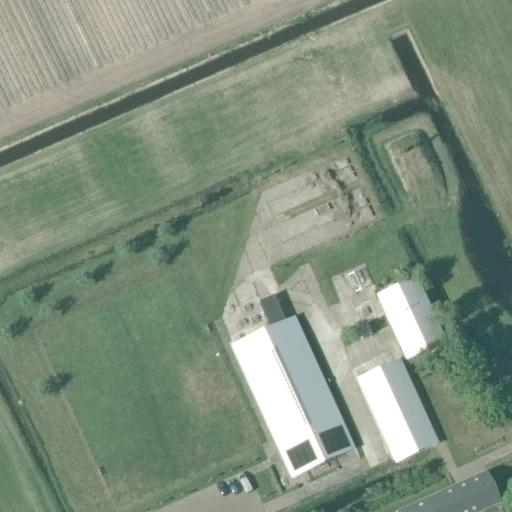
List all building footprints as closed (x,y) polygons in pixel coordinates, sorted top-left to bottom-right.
[(415,282),(378,300),(406,361),(443,344),(415,282)] [(285,325),(272,298),(258,304),(270,332),(233,349),(284,458),(343,430),(292,321),(285,325)] [(434,440),(399,364),(359,382),(394,459),(434,440)] [(478,434),(473,424),(444,438),(448,445),(454,442),(456,445),(478,434)] [(490,511),(499,508),(485,477),(406,511),(490,511)]
